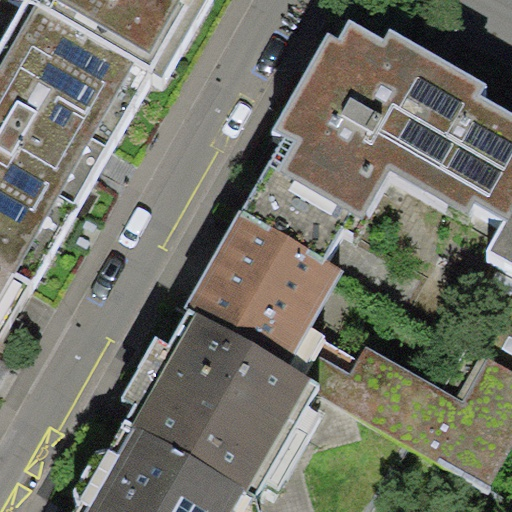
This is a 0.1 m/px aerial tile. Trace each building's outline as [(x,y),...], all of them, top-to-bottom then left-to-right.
[(0,0),(0,5),(23,18),(146,88),(156,95),(191,35),(180,28),(196,0),(0,0)] [(146,88),(23,18),(0,57),(0,285),(25,300),(99,170),(146,88)] [(379,169),(503,240),(511,224),(511,137),(472,115),(478,105),(414,69),(409,78),(375,59),(345,42),(317,91),(307,85),(271,148),(281,154),(260,191),(237,231),(318,277),(379,169)] [(511,387),(511,224),(503,240),(442,348),(486,373),(511,387)] [(205,288),(183,326),(313,401),(480,496),(511,440),(511,387),(486,373),(460,419),(358,361),(344,387),(292,358),(333,286),(318,277),(237,231),(205,288)] [(25,300),(0,285),(0,343),(9,329),(25,300)] [(250,511),(313,401),(183,326),(164,360),(151,352),(133,383),(146,390),(142,398),(120,436),(242,506),(250,511)] [(238,511),(242,506),(120,436),(104,463),(91,466),(69,506),(70,511),(238,511)]
